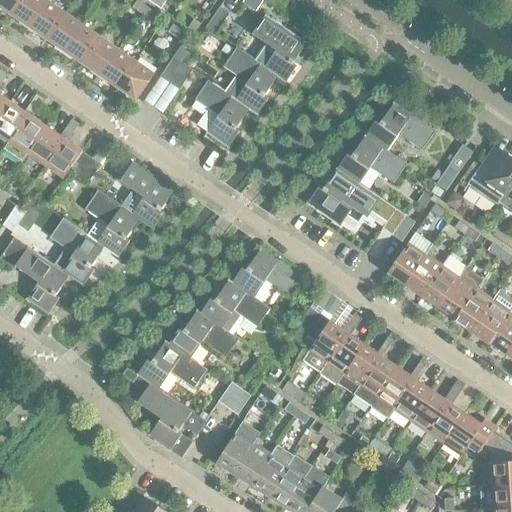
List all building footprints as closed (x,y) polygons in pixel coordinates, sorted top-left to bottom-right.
[(0,0),(0,9),(1,8),(10,14),(20,0),(0,0)] [(18,23),(27,29),(46,0),(20,0),(10,14),(20,21),(18,23)] [(37,33),(46,39),(64,12),(46,0),(27,29),(35,34),(37,33)] [(137,0),(133,7),(143,13),(147,7),(137,0)] [(166,0),(156,0),(154,4),(161,8),(166,0)] [(216,33),(229,13),(219,6),(206,26),(216,33)] [(147,7),(143,13),(153,20),(157,13),(147,7)] [(54,47),(62,53),(82,24),(64,12),(46,39),(55,45),(54,47)] [(278,76),(277,76),(285,82),(297,66),(293,63),(307,43),(265,14),(252,34),(276,50),(265,66),(264,66),(278,76)] [(195,32),(200,24),(193,19),(188,27),(195,32)] [(72,57),(82,63),(100,36),(82,24),(62,53),(71,59),(72,57)] [(178,38),(183,31),(173,24),(168,31),(178,38)] [(90,72),(98,77),(118,49),(100,36),(82,63),(91,70),(90,72)] [(180,46),(174,56),(183,63),(190,54),(180,46)] [(237,75),(225,92),(236,99),(235,99),(249,108),(257,114),(268,98),(264,95),(277,76),(278,76),(264,66),(265,66),(237,46),(224,65),(237,75)] [(108,81),(117,88),(136,61),(118,49),(98,77),(107,83),(108,81)] [(170,83),(183,63),(174,56),(160,76),(170,83)] [(154,73),(136,61),(117,88),(127,94),(125,96),(134,102),(154,73)] [(193,70),(183,63),(170,83),(180,89),(193,70)] [(236,99),(225,92),(208,80),(195,99),(218,115),(206,133),(228,148),(239,131),(235,128),(249,108),(235,99),(236,99)] [(0,116),(10,101),(0,94),(0,116)] [(36,95),(30,103),(37,108),(43,99),(36,95)] [(31,116),(37,108),(30,103),(24,111),(10,101),(0,116),(0,134),(9,141),(28,114),(31,116)] [(376,120),(365,135),(387,150),(398,134),(422,150),(435,131),(394,102),(380,122),(376,120)] [(28,114),(9,141),(4,149),(22,162),(27,153),(46,126),(31,116),(28,114)] [(66,127),(73,132),(79,124),(72,119),(66,127)] [(60,136),(46,126),(27,153),(45,165),(63,138),(67,140),(73,132),(66,127),(60,136)] [(348,153),(337,168),(359,182),(370,167),(393,183),(407,164),(387,150),(365,135),(352,155),(348,153)] [(63,138),(45,165),(63,178),(68,171),(68,170),(82,151),(67,140),(63,138)] [(505,195),(511,184),(511,156),(495,145),(480,167),(474,162),(462,178),(468,183),(467,184),(470,186),(468,188),(493,206),(495,203),(498,205),(505,195)] [(68,170),(68,171),(78,177),(92,158),(82,151),(68,170)] [(102,164),(92,158),(78,177),(88,184),(102,164)] [(143,197),(132,213),(132,214),(139,218),(138,219),(153,229),(164,212),(160,210),(174,189),(133,161),(120,181),(143,197)] [(446,191),(460,171),(450,164),(443,174),(437,183),(436,184),(446,191)] [(359,182),(337,168),(323,188),(319,186),(308,202),(329,217),(341,200),(365,216),(378,196),(359,183),(359,182)] [(437,171),(432,179),(437,183),(443,174),(437,171)] [(2,176),(0,181),(0,187),(3,189),(6,186),(10,180),(10,178),(2,176)] [(10,180),(6,186),(9,188),(14,182),(10,180)] [(132,214),(132,213),(98,190),(85,210),(98,219),(87,235),(97,242),(104,247),(103,247),(118,257),(129,241),(125,238),(138,219),(139,218),(132,214)] [(453,191),(445,203),(457,211),(463,202),(461,197),(453,191)] [(441,219),(446,211),(435,204),(430,211),(441,219)] [(12,232),(26,212),(16,205),(2,225),(12,232)] [(392,235),(405,215),(396,209),(382,228),(392,235)] [(415,222),(405,215),(392,235),(401,242),(415,222)] [(24,216),(19,224),(28,231),(34,222),(24,216)] [(97,242),(87,235),(63,219),(50,239),(65,249),(54,265),(63,271),(69,275),(69,276),(83,286),(94,269),(90,266),(103,247),(104,247),(97,242)] [(454,228),(464,234),(469,227),(459,220),(454,228)] [(469,227),(464,234),(475,242),(480,234),(469,227)] [(492,235),(502,243),(508,235),(497,228),(492,235)] [(511,237),(508,235),(502,243),(511,248),(511,237)] [(63,271),(54,265),(14,237),(0,257),(0,258),(14,268),(16,266),(38,282),(36,285),(31,282),(28,286),(29,289),(32,291),(26,299),(48,314),(59,298),(55,295),(69,276),(69,275),(63,271)] [(387,273),(405,285),(426,254),(408,242),(387,273)] [(498,258),(503,250),(493,243),(487,251),(498,258)] [(243,266),(232,281),(232,282),(264,305),(265,304),(276,288),(289,296),(302,277),(260,249),(247,269),(243,266)] [(511,259),(511,256),(503,250),(498,258),(508,265),(511,259)] [(422,296),(443,265),(442,265),(426,254),(405,285),(422,296)] [(466,267),(449,255),(442,265),(443,265),(422,296),(438,308),(466,267)] [(476,288),(477,289),(484,279),(466,267),(438,308),(455,319),(476,288)] [(211,297),(201,312),(200,313),(229,333),(229,332),(241,316),(257,327),(270,308),(265,304),(264,305),(232,282),(232,281),(229,279),(215,300),(211,297)] [(455,319),(454,320),(471,332),(493,300),(477,289),(476,288),(455,319)] [(489,344),(490,343),(489,342),(510,311),(493,300),(471,332),(489,344)] [(296,327),(306,333),(319,314),(310,307),(296,327)] [(511,308),(510,311),(489,342),(490,343),(506,354),(511,344),(511,308)] [(200,313),(201,312),(197,310),(183,330),(179,327),(169,343),(168,343),(190,358),(201,341),(225,358),(238,338),(229,332),(229,333),(200,313)] [(348,321),(356,327),(362,318),(354,313),(348,321)] [(300,346),(308,351),(329,320),(319,314),(306,333),(308,335),(300,346)] [(303,360),(319,371),(319,372),(347,332),(343,329),(329,320),(308,351),(309,351),(303,360)] [(319,372),(319,371),(318,372),(336,385),(343,375),(342,374),(363,344),(350,335),(356,327),(348,321),(343,329),(347,332),(319,372)] [(382,344),(390,350),(395,341),(388,336),(382,344)] [(168,343),(169,343),(166,340),(152,361),(148,358),(137,374),(136,374),(137,375),(150,383),(158,389),(159,388),(170,372),(194,388),(207,369),(190,358),(168,343)] [(342,374),(343,375),(359,386),(380,355),(376,352),(363,344),(342,374)] [(380,355),(359,386),(353,394),(370,406),(397,367),(384,358),(390,350),(382,344),(376,352),(380,355)] [(416,367),(423,373),(429,364),(421,359),(416,367)] [(136,374),(137,374),(127,367),(122,375),(133,382),(137,375),(136,374)] [(387,418),(393,409),(414,378),(410,376),(397,367),(370,406),(371,406),(370,407),(387,418)] [(418,381),(423,373),(416,367),(410,376),(414,378),(393,409),(410,420),(431,390),(418,381)] [(218,401),(228,408),(241,388),(232,381),(218,401)] [(282,390),(299,402),(305,393),(288,382),(282,390)] [(449,390),(457,396),(463,387),(455,382),(449,390)] [(191,411),(159,388),(158,389),(150,383),(137,401),(161,418),(149,435),(150,436),(170,450),(182,434),(178,431),(182,425),(197,435),(207,422),(191,411)] [(276,393),(273,391),(265,385),(260,393),(268,398),(271,401),(276,393)] [(241,388),(228,408),(237,415),(251,395),(241,388)] [(410,420),(427,432),(448,401),(444,399),(431,390),(410,420)] [(451,404),(457,396),(449,390),(444,399),(448,401),(427,432),(443,443),(465,413),(451,404)] [(295,416),(299,409),(289,402),(284,409),(295,416)] [(310,416),(299,409),(295,416),(305,423),(310,416)] [(343,411),(334,425),(340,429),(349,415),(343,411)] [(467,446),(478,453),(493,431),(496,427),(484,419),(482,423),(478,421),(478,422),(465,413),(443,443),(461,455),(467,446)] [(216,463),(234,474),(254,443),(260,433),(243,422),(236,432),(236,431),(216,463)] [(318,432),(328,439),(333,432),(323,425),(318,432)] [(503,437),(493,431),(478,453),(487,460),(503,437)] [(333,432),(328,439),(338,447),(344,439),(333,432)] [(363,435),(359,441),(366,446),(370,440),(363,435)] [(492,485),(511,484),(511,443),(503,437),(487,460),(491,462),(492,485)] [(234,474),(251,485),(271,453),(254,443),(234,474)] [(287,466),(294,455),(276,444),(271,453),(251,485),(268,496),(287,466)] [(391,453),(386,460),(394,465),(399,458),(391,453)] [(287,504),(306,475),(312,465),(294,454),(294,455),(287,466),(268,496),(285,507),(287,504)] [(419,467),(411,478),(418,482),(425,471),(419,467)] [(306,511),(323,487),(323,486),(306,475),(287,504),(285,507),(293,511),(306,511)] [(440,487),(429,479),(424,487),(435,494),(440,487)] [(511,484),(492,485),(493,508),(511,506),(511,484)] [(306,511),(348,511),(355,501),(344,494),(341,498),(323,487),(306,511)] [(410,496),(421,503),(425,495),(415,488),(410,496)] [(425,495),(421,503),(431,510),(436,502),(425,495)] [(133,511),(174,511),(167,511),(144,497),(133,511)] [(445,511),(454,510),(453,498),(444,498),(445,511)] [(364,511),(366,509),(355,501),(348,511),(364,511)]
